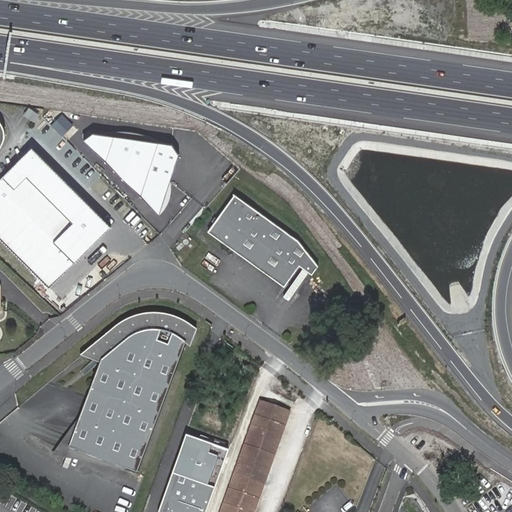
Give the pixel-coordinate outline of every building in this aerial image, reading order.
[(63,115),(52,126),(63,137),(74,126),(63,115)] [(79,137),(157,210),(177,149),(170,140),(88,128),(79,137)] [(30,150),(0,179),(0,241),(47,288),(108,227),(30,150)] [(238,193),(211,231),(287,285),(303,264),(315,273),(321,264),(302,239),(238,193)] [(71,449),(140,475),(188,346),(193,348),(199,330),(194,326),(182,319),(165,317),(144,316),(126,323),(113,332),(102,341),(84,357),(103,364),(71,449)] [(254,511),(290,411),(262,401),(222,511),(254,511)]
